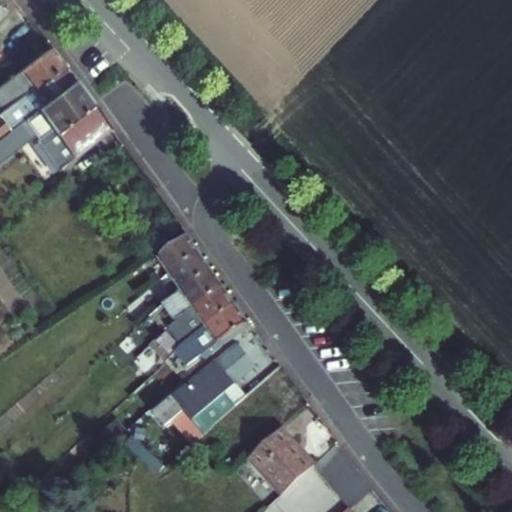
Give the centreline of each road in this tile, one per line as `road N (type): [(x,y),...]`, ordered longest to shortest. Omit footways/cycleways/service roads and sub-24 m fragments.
road 1 (primary): [(511,459),(243,171)]
road 2 (residential): [(214,225),(417,511)]
road 3 (residential): [(162,83),(124,111),(214,225)]
